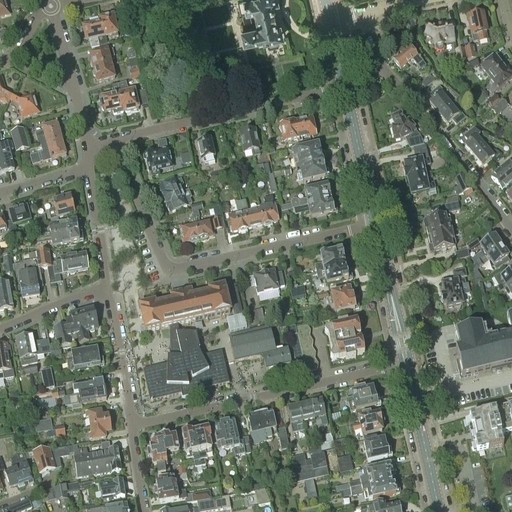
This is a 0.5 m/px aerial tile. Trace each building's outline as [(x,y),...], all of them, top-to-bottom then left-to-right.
[(202,3),(201,0),(176,0),(174,0),(177,14),(189,11),(188,6),(202,3)] [(257,27),(242,30),(242,34),(241,35),(242,38),(244,39),(244,43),(262,39),(263,42),(266,41),(268,47),(269,48),(277,46),(279,44),(277,38),(282,37),(281,34),(283,32),(282,29),(280,27),(279,25),(277,25),(272,3),(277,2),(276,0),(239,0),(237,1),(240,13),(253,10),(257,27)] [(471,37),(473,43),(478,42),(487,40),(486,34),(482,15),(467,19),(471,37)] [(113,16),(99,20),(104,38),(111,36),(112,39),(118,38),(113,16)] [(104,38),(99,20),(97,20),(97,18),(89,20),(90,26),(82,28),(86,42),(97,39),(99,47),(106,45),(104,38)] [(447,44),(454,43),(450,24),(438,27),(436,29),(430,26),(425,36),(433,41),(434,46),(435,46),(436,49),(436,50),(437,51),(438,51),(439,52),(440,52),(441,51),(442,50),(443,49),(442,47),(442,45),(443,45),(442,42),(446,41),(447,44)] [(106,45),(99,47),(100,53),(89,56),(91,63),(90,64),(91,68),(93,69),(93,70),(111,66),(109,59),(114,57),(112,50),(110,51),(108,45),(106,45)] [(474,47),(464,49),(467,62),(477,60),(474,47)] [(426,67),(423,62),(417,56),(416,57),(409,48),(404,52),(401,48),(393,55),(396,59),(393,61),(400,70),(412,61),(417,67),(421,71),(426,67)] [(464,49),(455,51),(457,65),(467,63),(464,49)] [(489,81),(503,69),(495,58),(480,69),(489,81)] [(467,64),(470,71),(479,66),(475,60),(467,64)] [(111,66),(93,70),(93,71),(92,73),(93,77),(95,78),(97,85),(114,80),(111,66)] [(503,69),(489,81),(493,87),(489,91),(493,95),(511,80),(511,75),(507,68),(504,70),(503,69)] [(129,72),(132,81),(141,79),(139,69),(129,72)] [(235,83),(233,73),(226,74),(228,85),(235,83)] [(420,84),(424,89),(425,90),(435,82),(430,76),(420,84)] [(9,101),(12,95),(3,90),(0,79),(0,96),(2,98),(0,101),(7,106),(9,101)] [(438,88),(439,87),(442,84),(438,79),(435,82),(434,83),(438,88)] [(111,87),(113,97),(100,100),(104,114),(122,110),(118,91),(119,91),(118,86),(111,87)] [(126,89),(119,91),(118,91),(122,110),(123,113),(138,110),(133,87),(126,88),(126,89)] [(438,115),(450,105),(441,95),(444,93),(439,87),(428,96),(434,101),(429,105),(438,115)] [(21,100),(12,95),(9,101),(13,103),(10,108),(15,110),(16,116),(21,115),(22,118),(38,113),(33,97),(21,100)] [(492,109),(500,101),(494,96),(487,104),(492,109)] [(500,101),(492,109),(490,111),(497,117),(508,106),(502,100),(500,101)] [(450,105),(438,115),(446,126),(451,121),(456,127),(465,119),(460,113),(458,115),(450,105)] [(413,149),(424,146),(423,143),(421,138),(415,131),(406,120),(404,123),(400,115),(391,120),(395,127),(391,128),(394,141),(401,140),(401,141),(405,139),(409,150),(413,149)] [(311,146),(309,138),(315,137),(311,119),(296,123),(301,148),(311,146)] [(301,148),(296,123),(280,126),(284,144),(296,141),(297,144),(298,149),(301,148)] [(39,148),(41,147),(61,142),(57,125),(42,129),(44,136),(36,138),(39,148)] [(473,158),(485,148),(477,138),(479,136),(474,130),(465,138),(469,143),(464,147),(473,158)] [(16,154),(28,150),(23,131),(11,134),(16,154)] [(260,156),(255,131),(239,135),(243,154),(252,152),(253,158),(260,156)] [(203,165),(214,163),(213,158),(215,158),(210,140),(196,143),(200,161),(202,161),(203,165)] [(272,141),(266,142),(265,143),(268,156),(275,155),(272,141)] [(61,142),(41,147),(42,153),(30,157),(32,166),(40,164),(40,163),(42,163),(42,164),(66,157),(61,142)] [(0,146),(0,153),(6,174),(14,171),(9,152),(13,151),(11,144),(7,145),(6,143),(1,144),(2,147),(0,146)] [(413,149),(416,162),(401,165),(405,182),(432,176),(431,174),(426,175),(425,172),(423,172),(422,168),(430,166),(428,160),(427,160),(426,158),(428,158),(425,146),(424,146),(413,149)] [(295,168),(321,163),(323,162),(324,160),(324,156),(321,153),(319,154),(318,147),(291,152),(295,168)] [(489,153),(485,148),(473,158),(482,168),(489,162),(494,168),(504,160),(498,153),(496,152),(492,151),(489,153)] [(151,177),(158,176),(157,171),(172,168),(169,153),(160,155),(160,152),(154,154),(154,153),(145,155),(145,156),(143,158),(144,162),(147,163),(149,173),(150,173),(151,177)] [(31,167),(27,154),(21,156),(24,169),(31,167)] [(496,185),(511,171),(511,160),(511,162),(510,161),(490,178),(496,185)] [(323,171),(321,163),(295,168),(298,185),(325,179),(329,178),(327,170),(323,171)] [(266,177),(270,176),(268,165),(257,167),(259,178),(266,177)] [(272,173),(273,175),(274,180),(285,178),(283,171),(272,173)] [(511,171),(496,185),(502,191),(511,182),(511,171)] [(227,179),(226,172),(209,175),(211,182),(227,179)] [(270,176),(266,177),(271,195),(277,194),(273,175),(270,176)] [(432,176),(405,182),(406,189),(409,188),(411,196),(428,192),(435,190),(433,184),(426,186),(426,182),(428,182),(427,179),(432,178),(432,176)] [(457,198),(461,196),(471,191),(464,176),(454,181),(457,188),(453,190),(457,198)] [(164,201),(182,194),(179,187),(183,185),(181,179),(159,188),(162,193),(161,194),(164,201)] [(292,210),(330,201),(329,197),(333,196),(331,188),(327,188),(304,193),(306,200),(298,202),(295,200),(292,201),(290,204),(291,205),(280,207),(281,213),(288,211),(291,210),(292,210)] [(187,192),(182,194),(164,201),(167,209),(168,209),(170,214),(191,205),(189,199),(190,199),(187,192)] [(70,198),(52,202),(55,211),(48,212),(50,221),(74,214),(70,198)] [(259,208),(258,209),(262,227),(263,227),(265,228),(270,227),(272,225),(278,223),(272,198),(263,200),(265,209),(259,211),(259,208)] [(331,206),(330,201),(292,210),(291,210),(292,217),(299,215),(299,216),(309,213),(310,220),(333,215),(337,214),(335,206),(331,206)] [(444,207),(446,215),(459,212),(458,204),(444,207)] [(192,214),(198,212),(203,211),(201,205),(190,207),(192,214)] [(15,226),(29,222),(28,216),(32,215),(30,208),(9,214),(12,225),(7,226),(9,233),(17,231),(15,226)] [(42,209),(35,211),(36,218),(38,218),(39,225),(46,223),(45,217),(43,217),(42,209)] [(248,213),(243,215),(247,230),(262,227),(258,209),(250,210),(251,213),(248,213)] [(200,219),(198,212),(192,214),(198,243),(201,243),(204,242),(208,240),(208,239),(214,238),(210,222),(200,224),(198,219),(200,219)] [(198,243),(192,214),(177,217),(178,224),(188,222),(189,226),(179,229),(183,245),(189,244),(192,245),(195,244),(198,243)] [(243,215),(228,218),(231,234),(238,233),(240,234),(245,233),(246,231),(247,230),(243,215)] [(428,237),(450,232),(449,225),(450,222),(449,218),(448,217),(427,221),(429,228),(426,229),(428,237)] [(36,240),(77,233),(77,231),(81,230),(80,222),(59,226),(59,227),(49,229),(50,234),(35,236),(36,240)] [(480,235),(482,239),(491,234),(488,230),(480,235)] [(452,240),(450,232),(428,237),(429,246),(432,245),(434,252),(455,248),(456,246),(455,241),(452,240)] [(77,233),(36,240),(36,245),(51,242),(52,247),(83,242),(81,234),(77,234),(77,233)] [(484,258),(501,247),(498,243),(499,242),(496,238),(495,238),(494,237),(479,247),(483,252),(481,254),(484,258)] [(466,245),(467,251),(467,253),(479,245),(475,239),(466,245)] [(501,247),(484,258),(481,261),(476,264),(472,267),(473,273),(490,262),(496,271),(504,265),(504,266),(509,262),(506,259),(508,257),(507,256),(507,254),(505,251),(504,251),(501,247)] [(467,253),(467,251),(455,254),(457,262),(469,259),(467,253)] [(37,263),(25,265),(31,299),(39,298),(38,289),(42,288),(40,275),(35,276),(35,271),(51,268),(49,252),(35,254),(37,263)] [(315,274),(345,267),(343,262),(348,261),(346,252),(342,253),(341,252),(320,257),(321,264),(314,266),(315,274)] [(56,268),(86,263),(85,255),(60,259),(61,262),(55,263),(56,268)] [(13,274),(12,267),(11,257),(3,259),(6,276),(13,274)] [(86,263),(56,268),(52,268),(55,285),(61,284),(59,273),(62,272),(63,275),(88,271),(86,263)] [(25,265),(12,267),(13,274),(14,280),(19,279),(20,287),(17,288),(18,296),(21,295),(22,300),(31,299),(25,265)] [(452,267),(454,273),(452,273),(454,281),(456,280),(456,282),(441,286),(443,296),(440,296),(442,305),(445,305),(446,310),(462,306),(458,289),(465,287),(464,281),(462,281),(461,280),(466,279),(463,265),(452,267)] [(345,267),(315,274),(317,281),(325,279),(326,287),(348,282),(348,281),(352,280),(350,271),(346,272),(345,267)] [(494,278),(499,287),(496,288),(499,294),(505,291),(511,286),(511,272),(508,274),(506,271),(494,278)] [(251,287),(255,286),(257,296),(278,291),(274,272),(253,277),(249,278),(251,287)] [(8,284),(0,285),(5,312),(13,310),(8,284)] [(478,299),(485,298),(482,285),(476,286),(478,299)] [(166,301),(167,303),(166,303),(166,304),(161,305),(161,304),(160,305),(155,306),(154,304),(151,304),(150,304),(148,303),(145,304),(144,306),(142,306),(139,307),(141,314),(140,314),(142,320),(145,334),(160,330),(170,328),(176,326),(215,317),(215,318),(230,314),(227,301),(226,295),(225,295),(224,288),(221,288),(219,289),(218,288),(214,288),(213,290),(212,290),(209,291),(209,293),(209,294),(204,295),(203,295),(199,296),(198,296),(197,296),(197,294),(191,295),(189,295),(190,298),(186,299),(185,299),(184,294),(184,292),(183,293),(178,295),(178,294),(177,294),(177,295),(178,295),(179,300),(178,300),(178,301),(175,302),(174,299),(172,299),(172,300),(166,301)] [(351,298),(349,291),(330,296),(333,306),(329,307),(330,316),(335,315),(354,311),(359,310),(356,300),(352,301),(352,298),(351,298)] [(485,298),(478,299),(481,312),(488,311),(485,298)] [(66,326),(55,329),(52,330),(57,350),(89,342),(86,333),(98,330),(93,311),(70,316),(72,321),(66,322),(66,326)] [(264,323),(262,311),(250,313),(253,325),(264,323)] [(511,314),(506,316),(511,337),(496,340),(495,334),(483,337),(481,327),(455,333),(459,349),(455,349),(458,362),(456,362),(460,379),(495,371),(496,372),(500,371),(500,370),(511,367),(511,314)] [(229,333),(244,330),(247,329),(244,315),(242,316),(226,319),(229,333)] [(286,321),(285,321),(278,322),(280,330),(287,329),(286,321)] [(357,322),(355,322),(347,324),(347,322),(337,324),(337,326),(330,328),(330,329),(325,330),(324,333),(327,336),(329,345),(359,339),(358,337),(359,333),(357,322)] [(193,354),(197,351),(201,342),(193,336),(181,335),(176,326),(170,328),(170,335),(155,344),(158,360),(167,359),(167,365),(142,370),(150,402),(181,395),(182,399),(198,395),(197,391),(229,384),(225,369),(225,368),(221,352),(195,358),(193,354)] [(305,373),(317,371),(307,326),(295,328),(305,373)] [(294,361),(302,359),(295,328),(287,329),(294,361)] [(258,330),(228,337),(234,364),(262,358),(275,355),(274,354),(270,334),(259,336),(258,330)] [(24,338),(29,366),(37,364),(36,358),(43,357),(40,343),(33,344),(32,337),(24,338)] [(29,366),(24,338),(15,340),(20,362),(20,361),(21,368),(29,366)] [(359,339),(329,345),(332,355),(331,355),(330,358),(332,361),(337,360),(338,361),(345,359),(345,361),(355,359),(355,357),(362,355),(363,352),(361,344),(359,341),(359,339)] [(14,380),(14,379),(13,370),(10,370),(10,366),(13,365),(11,356),(8,356),(7,346),(0,347),(0,358),(4,381),(14,380)] [(66,364),(98,358),(96,348),(71,353),(71,354),(65,355),(65,357),(63,358),(64,363),(66,362),(66,364)] [(275,355),(262,358),(266,372),(290,366),(287,352),(274,354),(275,355)] [(98,358),(66,364),(68,374),(100,368),(99,367),(103,367),(102,359),(98,360),(98,358)] [(54,389),(50,371),(40,373),(44,391),(54,389)] [(74,397),(104,392),(102,382),(101,382),(100,379),(94,380),(94,383),(77,386),(78,388),(72,389),(74,397)] [(374,399),(372,391),(365,392),(364,388),(353,391),(354,395),(351,395),(352,399),(345,401),(346,405),(348,405),(350,414),(376,408),(376,407),(380,406),(378,398),(374,399)] [(104,392),(74,397),(76,411),(82,410),(82,405),(105,401),(104,392)] [(321,401),(310,404),(313,421),(320,420),(322,428),(327,426),(321,401)] [(313,421),(310,404),(298,407),(302,424),(313,421)] [(302,424),(298,407),(287,409),(292,434),(298,433),(296,425),(302,424)] [(500,436),(511,433),(511,408),(494,412),(495,413),(469,419),(471,429),(473,429),(476,443),(474,443),(477,453),(503,448),(500,436)] [(89,429),(109,425),(108,417),(102,418),(101,412),(94,413),(94,410),(85,412),(85,415),(84,415),(85,421),(88,421),(89,429)] [(272,413),(259,416),(266,444),(272,442),(271,438),(277,437),(278,441),(279,441),(281,452),(289,451),(285,430),(276,432),(272,413)] [(360,431),(362,438),(382,434),(380,425),(384,424),(382,416),(378,417),(378,416),(371,418),(370,414),(361,416),(362,420),(358,421),(359,425),(352,427),(354,433),(360,431)] [(266,444),(259,416),(247,418),(253,446),(266,444)] [(52,433),(52,429),(50,417),(46,418),(46,422),(34,424),(34,428),(35,435),(44,434),(50,433),(52,433)] [(233,422),(224,424),(230,451),(231,451),(233,461),(238,460),(237,458),(245,456),(243,443),(240,443),(237,441),(233,422)] [(230,451),(224,424),(214,426),(216,436),(214,436),(218,453),(225,451),(225,452),(230,451)] [(109,425),(89,429),(91,436),(88,436),(89,443),(105,440),(104,435),(111,434),(109,425)] [(199,453),(201,468),(205,467),(204,461),(207,460),(206,456),(212,455),(206,430),(194,433),(199,453)] [(199,453),(194,433),(191,434),(191,433),(181,435),(184,447),(183,447),(186,461),(192,459),(193,463),(195,469),(201,468),(199,453)] [(160,438),(165,460),(173,459),(179,458),(178,453),(175,438),(169,439),(168,436),(160,438)] [(165,460),(160,438),(153,440),(150,443),(152,448),(149,449),(149,450),(146,450),(148,458),(150,458),(152,468),(156,467),(158,474),(154,475),(155,480),(170,477),(169,470),(167,470),(165,460)] [(334,449),(346,446),(345,440),(333,443),(334,449)] [(363,443),(364,446),(363,447),(366,464),(387,459),(383,442),(377,443),(376,440),(363,443)] [(334,449),(333,443),(320,446),(321,453),(334,451),(334,449)] [(99,464),(110,463),(110,466),(119,465),(118,459),(117,451),(109,452),(108,445),(102,446),(103,453),(91,455),(92,462),(99,460),(99,464)] [(74,458),(91,455),(90,449),(78,451),(78,447),(72,448),(74,458)] [(49,451),(32,454),(34,459),(39,476),(57,470),(54,461),(74,458),(72,448),(66,449),(49,451)] [(18,462),(16,463),(21,477),(15,479),(17,486),(18,486),(18,488),(24,487),(23,484),(31,482),(26,466),(25,461),(34,459),(32,454),(32,453),(18,456),(18,462)] [(91,455),(74,458),(77,480),(95,477),(92,462),(91,455)] [(304,456),(290,459),(295,485),(314,481),(329,478),(324,455),(309,458),(309,461),(305,462),(304,456)] [(353,472),(352,468),(350,457),(337,460),(340,475),(353,472)] [(95,477),(121,473),(119,465),(110,466),(110,463),(99,464),(99,460),(92,462),(95,477)] [(21,477),(16,463),(11,465),(13,471),(4,473),(10,489),(17,486),(15,479),(21,477)] [(348,485),(348,486),(349,491),(390,482),(389,477),(391,477),(391,476),(394,475),(395,474),(394,468),(392,467),(389,468),(389,467),(361,474),(363,481),(348,485)] [(173,477),(174,479),(158,482),(158,487),(156,488),(157,497),(176,493),(174,483),(187,481),(186,475),(184,475),(178,476),(173,477)] [(125,498),(123,486),(122,482),(99,486),(101,502),(125,498)] [(390,482),(349,491),(351,497),(351,498),(366,494),(368,502),(372,501),(395,496),(399,495),(399,493),(398,487),(397,486),(393,487),(391,487),(390,482)] [(92,489),(91,483),(78,485),(79,492),(92,489)] [(65,487),(54,489),(56,501),(56,502),(67,500),(65,487)] [(39,495),(43,505),(54,501),(56,501),(54,489),(39,495)] [(176,493),(157,497),(159,505),(179,502),(179,501),(186,500),(186,505),(196,503),(209,501),(207,493),(189,496),(184,497),(183,492),(176,493)] [(258,508),(270,506),(264,492),(254,494),(258,508)] [(34,508),(42,505),(39,497),(31,501),(34,508)] [(216,511),(223,511),(228,511),(226,498),(209,501),(196,503),(198,510),(198,511),(216,511)] [(25,511),(32,509),(28,500),(1,511),(25,511)]
